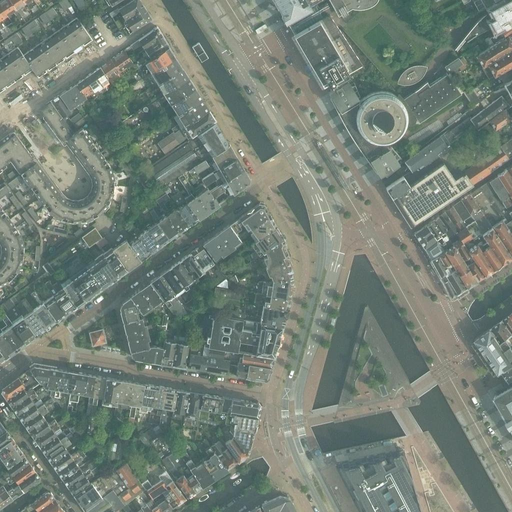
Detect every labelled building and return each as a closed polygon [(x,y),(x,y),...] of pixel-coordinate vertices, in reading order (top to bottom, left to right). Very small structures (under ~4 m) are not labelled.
[(10,0),(1,0),(0,1),(0,4),(7,15),(13,11),(16,15),(19,13),(10,0)] [(23,0),(10,0),(19,13),(21,16),(24,14),(20,7),(25,3),(23,0)] [(66,0),(63,0),(59,3),(61,6),(64,11),(71,6),(66,0)] [(115,10),(110,13),(112,17),(117,14),(116,13),(120,11),(132,30),(132,31),(151,19),(152,18),(142,3),(140,0),(130,0),(118,8),(115,10)] [(274,0),(282,14),(281,15),(286,23),(287,22),(287,23),(287,22),(309,9),(309,10),(311,9),(310,8),(314,6),(312,3),(317,0),(274,0)] [(378,0),(331,0),(336,10),(339,15),(351,9),(362,9),(372,6),(378,0)] [(461,0),(463,4),(463,5),(472,0),(478,11),(485,7),(486,8),(499,0),(461,0)] [(511,0),(499,0),(486,8),(486,9),(488,12),(483,16),(478,20),(473,25),(463,38),(467,41),(466,41),(467,42),(473,37),(490,28),(494,34),(502,30),(511,23),(511,0)] [(52,8),(46,12),(51,20),(58,15),(52,8)] [(46,12),(39,17),(45,24),(51,20),(46,12)] [(309,26),(309,27),(307,28),(307,27),(293,36),(323,87),(328,84),(329,86),(330,86),(331,86),(349,76),(349,75),(349,74),(349,73),(361,66),(363,68),(363,67),(329,15),(319,20),(309,26)] [(77,17),(59,30),(74,52),(92,40),(77,17)] [(123,27),(118,19),(114,22),(119,29),(123,27)] [(35,20),(28,25),(34,32),(40,28),(35,20)] [(511,23),(502,30),(494,34),(484,40),(488,47),(499,40),(511,32),(511,23)] [(28,25),(22,29),(27,37),(34,32),(28,25)] [(164,39),(162,36),(161,34),(159,31),(160,31),(157,27),(156,27),(138,40),(130,46),(133,50),(141,44),(151,58),(169,46),(166,42),(164,39)] [(59,30),(41,43),(57,65),(74,52),(59,30)] [(487,48),(475,55),(483,67),(511,49),(511,41),(511,39),(511,38),(511,32),(499,40),(488,47),(487,48)] [(16,33),(10,37),(12,40),(15,45),(22,40),(16,33)] [(41,43),(23,55),(33,70),(38,78),(57,65),(41,43)] [(198,43),(192,47),(197,55),(201,62),(208,58),(198,43)] [(169,46),(151,58),(145,62),(151,72),(151,73),(175,57),(172,52),(169,48),(170,48),(169,46)] [(17,47),(0,59),(0,60),(15,82),(33,70),(23,55),(17,47)] [(511,49),(483,67),(482,68),(488,78),(493,76),(494,77),(498,74),(511,65),(511,49)] [(129,66),(133,63),(124,50),(117,55),(130,74),(133,72),(129,66)] [(117,55),(111,59),(119,72),(120,72),(124,70),(128,76),(130,74),(117,55)] [(151,72),(146,75),(153,86),(157,83),(182,67),(180,64),(180,65),(177,60),(175,57),(151,73),(151,72)] [(447,66),(445,67),(450,72),(450,73),(462,64),(458,58),(447,66)] [(111,59),(105,63),(119,82),(121,81),(119,77),(120,76),(118,73),(119,72),(111,59)] [(0,60),(0,92),(15,82),(0,60)] [(138,60),(133,63),(137,69),(142,65),(138,60)] [(105,63),(100,67),(110,81),(113,86),(119,82),(105,63)] [(399,76),(398,81),(398,82),(408,86),(423,77),(425,65),(419,64),(410,67),(403,71),(399,76)] [(498,74),(503,83),(504,84),(511,79),(511,65),(498,74)] [(100,67),(92,72),(105,91),(109,89),(105,84),(110,81),(100,67)] [(182,67),(157,83),(163,93),(189,78),(186,73),(182,67)] [(105,91),(92,72),(84,78),(98,97),(105,91)] [(357,97),(336,110),(338,114),(343,122),(348,132),(349,133),(349,134),(350,135),(351,136),(351,137),(352,138),(353,139),(353,140),(354,141),(354,142),(355,143),(355,144),(356,144),(366,158),(368,161),(389,148),(387,145),(391,142),(395,140),(396,139),(397,139),(397,138),(398,138),(398,137),(399,137),(399,136),(400,136),(400,135),(401,135),(401,134),(402,134),(402,133),(403,133),(403,132),(403,131),(404,131),(404,130),(405,129),(405,128),(405,127),(406,127),(406,126),(406,125),(406,124),(407,124),(409,125),(410,125),(411,125),(411,124),(412,124),(413,124),(414,123),(415,122),(415,121),(416,121),(416,120),(416,119),(419,123),(461,95),(461,94),(461,93),(463,92),(450,73),(450,72),(448,74),(447,73),(446,74),(441,78),(440,78),(429,85),(427,82),(427,81),(419,88),(417,90),(414,91),(415,92),(417,94),(405,102),(403,99),(402,98),(400,96),(398,95),(397,97),(396,96),(395,96),(395,95),(394,95),(393,95),(393,94),(392,94),(391,94),(391,93),(390,93),(389,93),(388,93),(388,92),(387,92),(386,92),(385,92),(384,92),(383,92),(382,92),(381,92),(380,92),(379,92),(378,92),(377,92),(376,92),(375,92),(374,92),(374,93),(373,93),(372,93),(371,94),(370,94),(369,94),(369,95),(368,95),(363,98),(359,100),(357,97)] [(84,78),(76,83),(87,98),(91,95),(94,99),(98,97),(84,78)] [(164,94),(147,105),(154,115),(164,108),(161,103),(167,99),(170,104),(195,88),(189,78),(163,93),(164,94)] [(332,90),(329,93),(331,96),(329,97),(333,104),(336,110),(357,97),(359,96),(356,86),(354,82),(353,83),(354,83),(350,85),(347,80),(333,90),(332,90)] [(74,98),(73,98),(74,100),(72,101),(73,102),(75,106),(78,110),(82,107),(79,103),(87,98),(76,83),(68,89),(74,98)] [(195,88),(170,104),(177,114),(202,99),(195,88)] [(74,100),(73,98),(74,98),(68,89),(60,95),(68,106),(73,102),(72,101),(74,100)] [(473,91),(466,96),(473,107),(480,101),(473,91)] [(60,95),(51,101),(52,102),(63,117),(71,112),(69,110),(75,106),(73,102),(68,106),(60,95)] [(501,96),(470,120),(474,126),(477,130),(489,121),(506,109),(509,106),(511,104),(511,100),(510,96),(503,98),(501,96)] [(215,119),(209,110),(208,110),(208,109),(202,99),(177,114),(173,117),(178,124),(176,125),(171,118),(166,121),(173,132),(157,143),(164,153),(187,138),(188,138),(213,120),(214,120),(215,119)] [(0,168),(13,159),(15,162),(12,164),(17,169),(20,167),(23,171),(21,173),(43,203),(45,206),(49,211),(60,219),(73,222),(86,221),(88,223),(94,220),(93,217),(98,215),(103,210),(105,212),(110,207),(108,205),(113,192),(114,179),(110,166),(82,127),(74,133),(63,117),(52,102),(41,110),(44,115),(64,141),(67,139),(91,172),(94,178),(94,185),(93,191),(89,197),(86,199),(84,200),(78,202),(71,202),(65,199),(60,195),(36,161),(34,163),(31,159),(33,157),(14,132),(12,131),(0,140),(0,168)] [(511,113),(509,115),(506,109),(489,121),(495,130),(511,119),(511,121),(511,113)] [(91,115),(96,123),(101,119),(95,112),(91,115)] [(79,113),(70,119),(73,123),(82,117),(79,113)] [(73,125),(74,126),(76,128),(86,121),(85,120),(85,119),(83,117),(73,125)] [(439,136),(404,161),(406,163),(411,171),(423,163),(424,165),(438,155),(440,157),(452,149),(449,144),(474,126),(470,120),(469,118),(441,138),(439,136)] [(101,119),(96,123),(102,130),(106,127),(101,119)] [(189,140),(148,167),(161,186),(162,187),(172,180),(177,177),(183,173),(193,167),(228,145),(226,142),(226,143),(223,138),(224,138),(223,137),(224,136),(221,130),(219,130),(216,124),(214,122),(189,140)] [(490,173),(505,162),(511,157),(511,154),(504,143),(481,160),(480,159),(465,168),(465,167),(462,169),(463,172),(472,184),(490,173)] [(111,144),(107,147),(112,153),(115,151),(111,144)] [(236,156),(232,149),(229,144),(228,145),(193,167),(201,179),(236,156)] [(389,148),(368,161),(372,167),(376,173),(378,172),(380,176),(384,173),(385,175),(386,176),(400,165),(399,165),(396,160),(400,158),(401,158),(394,150),(391,147),(389,148)] [(236,156),(201,179),(205,185),(210,191),(243,168),(239,161),(236,156)] [(440,206),(444,203),(445,203),(445,202),(449,200),(450,200),(472,184),(463,172),(454,178),(443,162),(409,185),(394,196),(391,198),(399,210),(402,214),(410,227),(411,226),(413,225),(428,214),(433,211),(434,210),(439,207),(440,206)] [(127,166),(123,169),(128,175),(131,172),(127,166)] [(209,211),(215,206),(215,207),(219,204),(214,198),(210,191),(205,185),(201,179),(193,167),(183,173),(188,181),(193,178),(199,188),(195,191),(208,211),(209,211)] [(243,168),(210,191),(214,198),(226,189),(230,195),(233,193),(248,182),(249,178),(246,173),(243,168)] [(511,178),(506,169),(497,175),(508,192),(511,194),(511,192),(511,178)] [(189,195),(184,198),(199,218),(205,214),(208,211),(195,191),(192,187),(189,182),(188,181),(183,173),(177,177),(187,192),(189,195)] [(511,192),(511,194),(508,192),(497,175),(495,177),(508,196),(510,195),(511,197),(511,192)] [(19,176),(8,184),(12,189),(23,181),(19,176)] [(387,187),(386,188),(391,198),(394,196),(409,185),(403,176),(387,187)] [(511,197),(510,195),(508,196),(495,177),(489,181),(500,198),(502,202),(500,203),(502,207),(505,205),(511,216),(511,197)] [(489,181),(470,194),(491,226),(492,227),(511,256),(511,255),(511,234),(502,219),(494,207),(494,208),(491,204),(500,198),(489,181)] [(5,185),(0,189),(0,198),(10,191),(5,185)] [(149,194),(154,202),(166,193),(162,187),(161,186),(160,185),(149,193),(149,194)] [(179,191),(170,198),(177,207),(176,208),(189,225),(199,218),(184,198),(179,191)] [(470,194),(461,200),(483,233),(490,244),(502,263),(511,256),(492,227),(491,226),(470,194)] [(500,203),(502,202),(500,198),(491,204),(494,208),(494,207),(502,219),(511,234),(511,216),(505,205),(502,207),(500,203)] [(461,200),(452,206),(481,250),(493,269),(501,263),(502,263),(490,244),(483,233),(461,200)] [(189,225),(176,208),(170,212),(162,202),(159,205),(166,215),(166,214),(179,232),(189,225)] [(264,204),(259,203),(253,208),(253,207),(247,212),(239,218),(229,225),(236,234),(240,231),(241,230),(241,229),(241,228),(240,226),(243,224),(248,230),(270,215),(270,214),(264,204)] [(3,245),(4,251),(2,258),(0,261),(0,285),(1,285),(8,281),(17,272),(23,259),(24,246),(20,233),(0,205),(0,238),(0,239),(3,245)] [(150,205),(146,207),(156,221),(157,221),(169,239),(179,232),(166,214),(166,215),(160,219),(150,205)] [(456,234),(467,250),(464,243),(472,238),(477,243),(468,250),(475,260),(485,275),(493,269),(481,250),(452,206),(444,212),(459,232),(456,234)] [(27,210),(31,216),(35,213),(31,207),(27,210)] [(21,214),(25,220),(29,218),(25,212),(21,214)] [(443,230),(445,232),(443,234),(447,239),(459,232),(444,212),(438,217),(446,228),(443,230)] [(35,213),(31,216),(36,222),(39,219),(35,213)] [(270,215),(248,230),(255,240),(276,226),(270,215)] [(443,230),(446,228),(438,217),(432,221),(441,235),(443,234),(445,232),(443,230)] [(29,218),(25,220),(30,226),(33,223),(29,218)] [(156,222),(147,228),(160,246),(169,239),(157,221),(156,221),(156,222)] [(432,221),(426,225),(435,239),(441,235),(432,221)] [(134,223),(130,226),(138,237),(150,253),(160,246),(147,228),(141,233),(134,223)] [(214,236),(226,253),(225,254),(228,257),(232,254),(233,256),(236,254),(232,249),(235,247),(234,245),(240,240),(236,234),(229,225),(218,232),(218,233),(214,236)] [(426,225),(414,233),(424,248),(426,252),(431,260),(443,251),(451,246),(447,239),(443,234),(441,235),(435,239),(426,225)] [(283,237),(282,234),(281,234),(282,234),(281,234),(281,233),(280,233),(276,226),(255,240),(255,241),(250,244),(256,251),(250,255),(252,258),(249,260),(250,262),(259,256),(265,251),(283,238),(284,238),(283,237)] [(80,228),(74,233),(76,237),(83,232),(80,228)] [(97,231),(84,240),(89,247),(102,238),(97,231)] [(125,231),(121,233),(125,239),(126,239),(129,236),(125,231)] [(456,234),(459,232),(447,239),(451,246),(465,267),(475,281),(485,275),(475,260),(468,250),(467,250),(456,234)] [(225,254),(226,253),(214,236),(203,244),(214,259),(221,254),(222,256),(223,256),(226,261),(233,256),(232,254),(228,257),(225,254)] [(140,260),(150,253),(138,237),(129,244),(140,260)] [(284,246),(285,243),(283,238),(265,251),(267,256),(263,258),(264,260),(260,261),(262,268),(289,258),(289,257),(290,255),(288,250),(286,249),(284,246)] [(112,249),(127,269),(127,268),(128,269),(135,263),(136,263),(136,262),(137,262),(140,260),(129,244),(126,239),(125,239),(120,243),(113,248),(113,249),(112,249)] [(201,245),(190,253),(201,268),(202,268),(208,263),(210,266),(214,263),(201,245)] [(451,246),(436,256),(443,267),(448,263),(450,267),(452,266),(456,274),(462,283),(465,288),(475,281),(465,267),(451,246)] [(112,249),(113,250),(105,256),(119,276),(127,269),(112,249)] [(180,260),(193,278),(192,279),(195,283),(199,281),(196,276),(204,271),(202,268),(201,268),(190,253),(180,260)] [(119,276),(105,256),(96,262),(110,282),(119,276)] [(436,256),(431,260),(440,276),(443,282),(442,283),(444,287),(446,286),(452,296),(456,294),(465,288),(462,283),(456,274),(452,266),(450,267),(448,263),(443,267),(436,256)] [(292,270),(290,266),(292,264),(289,258),(262,268),(261,268),(266,281),(293,278),(292,275),(291,273),(290,271),(292,270)] [(192,279),(193,278),(180,260),(170,267),(183,286),(182,286),(184,288),(185,291),(189,288),(189,287),(195,283),(192,279)] [(48,262),(43,266),(47,272),(48,272),(50,275),(55,272),(48,262)] [(96,262),(88,268),(102,288),(110,282),(96,262)] [(224,263),(219,266),(224,273),(228,269),(224,263)] [(185,291),(184,288),(182,286),(183,286),(170,267),(160,275),(173,293),(172,294),(175,298),(176,298),(183,307),(188,314),(194,312),(195,302),(193,298),(185,304),(179,295),(185,291)] [(88,268),(79,274),(93,294),(102,288),(88,268)] [(217,268),(213,270),(221,280),(224,278),(217,268)] [(93,294),(79,274),(71,280),(85,300),(93,294)] [(173,293),(160,275),(150,282),(162,299),(163,300),(167,298),(172,304),(168,307),(173,314),(183,307),(176,298),(175,298),(172,294),(173,293)] [(216,286),(228,289),(226,278),(216,286)] [(293,286),(293,285),(292,285),(293,278),(266,281),(259,282),(257,293),(291,298),(292,289),(292,286),(293,286)] [(26,279),(19,283),(22,287),(28,282),(26,279)] [(62,286),(63,287),(64,288),(77,306),(85,300),(71,280),(62,286)] [(76,306),(77,306),(64,288),(63,287),(62,286),(59,281),(53,286),(49,281),(45,283),(53,295),(64,309),(66,313),(73,309),(73,308),(76,306)] [(150,282),(140,289),(152,306),(162,299),(150,282)] [(215,287),(213,296),(239,301),(241,292),(215,287)] [(140,289),(130,296),(140,310),(142,313),(152,306),(140,289)] [(43,302),(42,301),(35,291),(31,294),(38,303),(40,304),(37,307),(33,302),(29,304),(46,328),(50,325),(56,321),(43,302)] [(291,298),(257,293),(256,292),(254,303),(258,304),(288,308),(287,308),(288,306),(291,298)] [(53,295),(43,302),(56,321),(57,321),(57,320),(60,318),(66,313),(64,309),(53,295)] [(137,311),(140,310),(130,296),(121,303),(121,302),(119,308),(123,322),(139,318),(139,317),(137,311)] [(25,298),(21,301),(28,311),(29,312),(23,317),(36,335),(39,333),(40,333),(46,328),(29,304),(25,298)] [(10,299),(4,303),(9,310),(4,313),(26,343),(26,342),(29,340),(36,335),(36,336),(36,335),(23,317),(10,299)] [(256,317),(245,315),(245,313),(228,310),(227,316),(283,326),(285,320),(284,320),(285,317),(285,318),(288,308),(258,304),(256,317)] [(4,313),(1,316),(7,325),(9,327),(2,331),(16,350),(19,348),(19,347),(26,343),(4,313)] [(204,343),(204,340),(192,338),(191,343),(274,357),(274,356),(274,355),(275,352),(276,351),(276,350),(277,345),(278,344),(277,344),(278,344),(277,344),(278,340),(279,340),(279,339),(279,338),(281,333),(281,332),(281,331),(282,327),(283,327),(283,326),(227,316),(209,313),(205,313),(202,325),(205,325),(204,327),(211,328),(208,343),(204,343)] [(511,317),(510,315),(503,320),(508,327),(511,333),(511,317)] [(139,318),(123,322),(126,334),(147,328),(152,327),(151,323),(146,324),(146,323),(144,324),(142,317),(139,317),(139,318)] [(511,335),(511,333),(508,327),(503,320),(491,328),(501,343),(511,335)] [(150,339),(148,330),(152,328),(152,327),(147,328),(126,334),(130,351),(153,345),(149,345),(148,339),(150,339)] [(0,349),(5,358),(6,357),(15,351),(15,350),(16,350),(2,331),(0,328),(0,349)] [(511,364),(511,335),(501,343),(491,328),(475,339),(476,341),(472,344),(494,375),(498,372),(499,374),(503,371),(502,371),(511,364)] [(99,330),(98,330),(99,330),(93,332),(90,333),(90,332),(89,333),(90,333),(91,336),(90,336),(90,337),(91,337),(92,342),(93,345),(93,346),(94,345),(96,345),(97,345),(97,344),(102,343),(105,342),(106,342),(106,341),(105,341),(105,339),(105,338),(103,333),(102,330),(103,330),(102,329),(102,330),(99,330)] [(176,343),(172,364),(185,367),(190,336),(186,335),(185,342),(178,341),(177,343),(176,343)] [(178,340),(178,337),(174,336),(173,340),(164,338),(164,340),(163,346),(160,363),(172,365),(172,364),(176,343),(177,343),(178,341),(178,340)] [(191,343),(190,353),(229,360),(271,367),(272,367),(274,357),(191,343)] [(142,359),(150,361),(157,362),(160,362),(160,363),(163,346),(153,345),(130,351),(131,354),(131,355),(134,358),(135,358),(142,359)] [(190,367),(190,369),(195,369),(195,368),(227,374),(227,373),(236,375),(237,366),(230,365),(230,367),(228,367),(229,360),(190,353),(187,367),(190,367)] [(230,365),(237,366),(236,375),(246,377),(257,379),(265,380),(269,378),(269,377),(271,367),(229,360),(228,367),(230,367),(230,365)] [(511,364),(502,371),(503,371),(510,381),(511,379),(511,364)] [(45,389),(49,367),(34,365),(30,368),(30,369),(24,373),(2,388),(1,392),(2,392),(6,399),(23,388),(25,387),(24,385),(35,376),(42,386),(45,389)] [(49,367),(45,389),(48,393),(53,400),(59,369),(49,368),(49,367)] [(59,369),(53,400),(54,401),(58,402),(60,390),(65,391),(68,371),(59,369)] [(68,371),(65,391),(70,392),(67,405),(72,406),(77,372),(68,371)] [(72,406),(71,412),(75,413),(79,393),(84,394),(87,374),(77,372),(72,406)] [(89,395),(88,403),(92,403),(97,376),(87,374),(84,394),(89,395)] [(103,397),(106,377),(97,376),(92,403),(96,404),(97,396),(102,397),(103,397)] [(116,404),(120,380),(106,377),(103,397),(102,397),(102,402),(114,404),(116,404)] [(116,404),(115,415),(120,415),(121,407),(130,409),(126,432),(132,433),(136,404),(140,405),(141,403),(144,384),(140,383),(132,382),(127,381),(120,380),(116,404)] [(151,405),(155,385),(144,384),(141,403),(151,405)] [(158,406),(162,407),(166,387),(155,385),(151,405),(158,406)] [(48,393),(45,389),(42,386),(28,395),(12,407),(17,415),(34,403),(48,393)] [(511,386),(496,396),(494,397),(495,399),(504,412),(503,413),(508,420),(507,420),(511,427),(511,386)] [(176,389),(166,387),(162,411),(161,412),(161,416),(160,421),(165,421),(166,414),(166,413),(167,408),(173,409),(176,389)] [(23,388),(6,399),(12,407),(28,395),(26,392),(23,388)] [(174,409),(172,418),(183,419),(184,413),(185,412),(188,391),(176,389),(173,409),(174,409)] [(190,428),(196,430),(198,420),(200,407),(202,394),(188,391),(185,412),(184,413),(183,419),(182,427),(190,428)] [(202,394),(200,407),(220,411),(222,397),(202,394)] [(222,397),(220,411),(227,412),(228,412),(234,413),(255,417),(258,417),(258,415),(259,413),(258,413),(260,408),(260,407),(261,407),(260,406),(258,404),(259,404),(258,403),(257,403),(231,398),(222,397)] [(34,403),(17,415),(23,423),(39,411),(52,403),(54,401),(53,400),(51,398),(37,407),(34,403)] [(39,411),(23,423),(29,431),(45,419),(42,415),(54,407),(52,403),(39,411)] [(200,407),(198,420),(214,425),(223,422),(225,423),(227,412),(220,411),(200,407)] [(255,417),(234,413),(233,419),(237,420),(235,428),(251,430),(253,431),(254,431),(255,430),(254,430),(254,429),(255,427),(256,426),(255,426),(255,425),(257,418),(258,417),(255,417)] [(45,419),(29,431),(34,439),(51,427),(57,423),(55,419),(48,424),(45,419)] [(51,427),(34,439),(40,447),(56,435),(57,436),(62,432),(59,427),(64,423),(62,420),(57,423),(51,427)] [(144,435),(140,438),(147,449),(152,446),(149,441),(163,431),(158,425),(153,429),(152,428),(143,434),(144,435)] [(222,429),(229,440),(225,443),(228,447),(233,454),(234,456),(238,461),(247,454),(246,452),(245,451),(242,447),(237,440),(234,436),(226,426),(222,429)] [(254,432),(254,431),(253,431),(251,430),(235,428),(234,436),(237,440),(242,447),(245,451),(246,452),(247,454),(248,453),(248,452),(248,450),(250,445),(250,446),(250,445),(251,443),(251,442),(251,441),(252,440),(251,440),(251,439),(252,435),(253,435),(253,434),(254,432)] [(0,446),(12,438),(6,430),(0,434),(0,446)] [(56,435),(40,447),(46,455),(62,443),(68,439),(66,435),(60,440),(57,436),(56,435)] [(86,436),(86,442),(91,449),(94,450),(96,438),(86,436)] [(65,447),(74,441),(71,437),(68,439),(62,443),(46,455),(51,463),(68,451),(65,447)] [(16,445),(12,438),(0,446),(0,459),(2,458),(3,460),(7,457),(5,453),(7,452),(8,453),(18,446),(17,445),(16,445)] [(205,439),(200,443),(205,450),(208,454),(201,459),(215,478),(227,469),(223,464),(210,446),(205,439)] [(111,441),(108,459),(121,461),(122,455),(128,456),(130,444),(111,441)] [(210,446),(223,464),(227,469),(238,461),(234,456),(233,454),(228,447),(225,450),(219,441),(211,447),(210,446)] [(5,453),(7,457),(3,460),(2,458),(0,459),(0,464),(4,462),(8,467),(24,455),(19,449),(20,449),(18,446),(8,453),(7,452),(5,453)] [(68,451),(51,463),(57,471),(73,459),(85,451),(82,447),(71,455),(68,451)] [(180,447),(177,450),(186,463),(202,486),(215,478),(201,459),(194,464),(185,451),(184,452),(180,447)] [(340,463),(335,464),(335,466),(337,469),(338,470),(340,474),(340,475),(343,480),(343,481),(345,485),(351,497),(356,506),(357,507),(359,511),(421,511),(420,508),(420,507),(418,503),(418,501),(408,467),(408,466),(407,461),(406,460),(405,455),(405,454),(404,450),(403,449),(401,449),(399,450),(398,450),(396,451),(394,451),(392,451),(390,452),(388,452),(386,453),(383,453),(381,454),(379,454),(364,458),(362,458),(359,459),(356,459),(351,461),(347,461),(344,462),(340,463)] [(178,468),(186,463),(177,450),(162,460),(171,474),(176,470),(179,468),(178,468)] [(86,456),(85,455),(87,454),(85,451),(73,459),(57,471),(62,479),(79,467),(76,463),(86,456)] [(8,467),(7,467),(10,471),(0,478),(0,481),(1,483),(29,463),(24,455),(8,467)] [(79,467),(62,479),(68,487),(85,475),(96,467),(101,464),(99,460),(82,472),(79,467)] [(90,483),(74,495),(85,511),(113,490),(123,505),(134,497),(140,493),(143,491),(145,489),(149,486),(147,483),(146,484),(141,477),(140,478),(138,474),(135,476),(124,460),(90,483)] [(29,463),(1,483),(3,485),(7,491),(35,471),(29,463)] [(179,468),(184,474),(183,475),(195,491),(202,486),(186,463),(178,468),(179,468)] [(85,475),(68,487),(74,495),(90,483),(87,479),(99,470),(96,467),(85,475)] [(39,477),(35,471),(7,491),(13,499),(39,480),(39,477)] [(162,474),(160,476),(162,479),(162,480),(147,490),(152,498),(161,492),(166,488),(178,503),(185,498),(173,480),(172,481),(170,477),(166,480),(162,474)] [(183,475),(176,480),(187,497),(195,491),(183,475)] [(0,487),(0,494),(6,504),(13,499),(7,491),(3,485),(0,487)] [(166,488),(161,492),(172,507),(178,503),(166,488)] [(114,511),(122,506),(123,505),(113,490),(85,511),(111,511),(112,511),(113,511),(114,511)] [(47,491),(26,507),(30,511),(35,511),(55,498),(50,492),(47,492),(47,491)] [(161,511),(152,498),(149,500),(143,491),(140,493),(151,509),(152,511),(161,511)] [(161,492),(152,498),(161,511),(165,511),(172,507),(161,492)] [(140,493),(134,497),(144,511),(152,511),(151,509),(140,493)] [(262,505),(259,506),(262,511),(296,511),(289,498),(287,498),(280,496),(262,504),(262,505)] [(123,505),(122,506),(125,511),(144,511),(134,497),(123,505)] [(35,511),(51,511),(60,506),(55,498),(35,511)]
